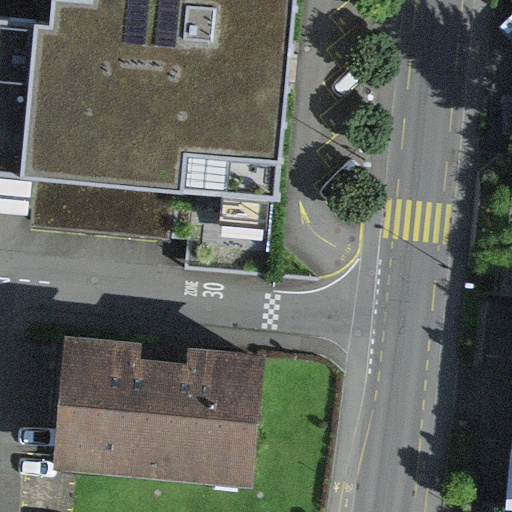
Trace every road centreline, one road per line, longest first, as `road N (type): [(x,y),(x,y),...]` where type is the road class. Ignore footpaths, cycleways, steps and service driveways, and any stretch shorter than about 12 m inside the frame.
road 1 (residential): [(407,317),(0,278)]
road 2 (secondary): [(407,317),(438,0)]
road 3 (secondary): [(381,511),(407,317)]
